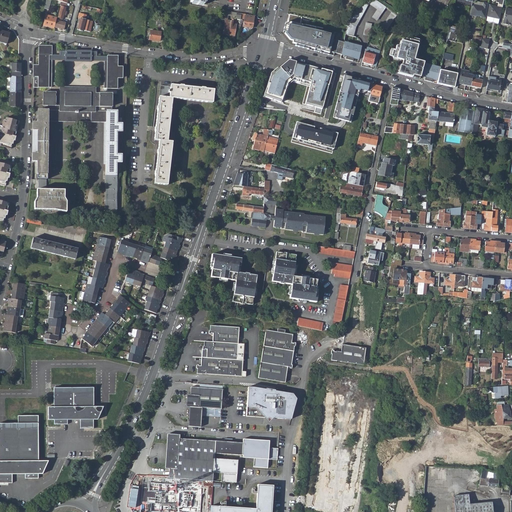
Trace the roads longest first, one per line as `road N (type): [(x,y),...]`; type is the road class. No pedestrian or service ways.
road 1 (residential): [(390,79),(341,333)]
road 2 (residential): [(198,240),(312,255),(333,288),(328,315),(292,313)]
road 3 (residential): [(184,280),(116,260),(100,307),(68,339),(68,311)]
road 4 (primary): [(204,221),(263,48)]
road 5 (residential): [(31,33),(21,199)]
road 6 (residential): [(302,389),(152,376)]
road 7 (primary): [(82,506),(152,376)]
road 8 (residential): [(390,79),(263,48)]
road 9 (residential): [(286,511),(289,438),(302,389)]
road 10 (unknown): [(152,426),(272,437)]
